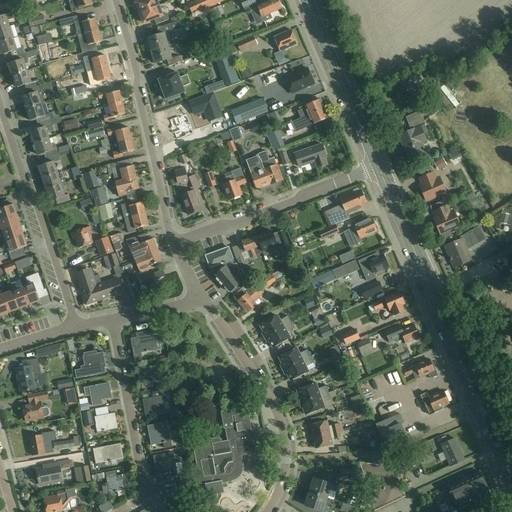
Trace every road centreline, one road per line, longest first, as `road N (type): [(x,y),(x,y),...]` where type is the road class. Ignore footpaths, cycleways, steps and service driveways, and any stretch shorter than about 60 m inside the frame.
road 1 (primary): [(511,477),(378,167)]
road 2 (residential): [(114,0),(173,245)]
road 3 (residential): [(266,511),(285,463),(278,416),(203,299)]
road 4 (residential): [(76,326),(0,107)]
road 5 (residential): [(173,245),(378,167)]
road 6 (residential): [(127,511),(141,484),(113,319)]
road 7 (primary): [(378,167),(306,0)]
